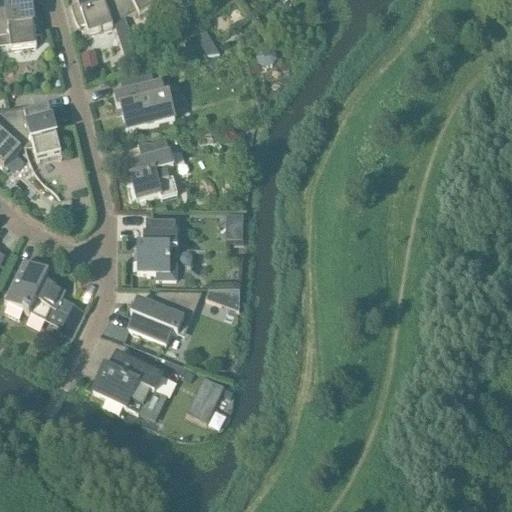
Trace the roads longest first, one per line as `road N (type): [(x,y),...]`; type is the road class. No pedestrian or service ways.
road 1 (residential): [(102,258),(106,218),(51,0)]
road 2 (residential): [(64,387),(105,301),(102,258)]
